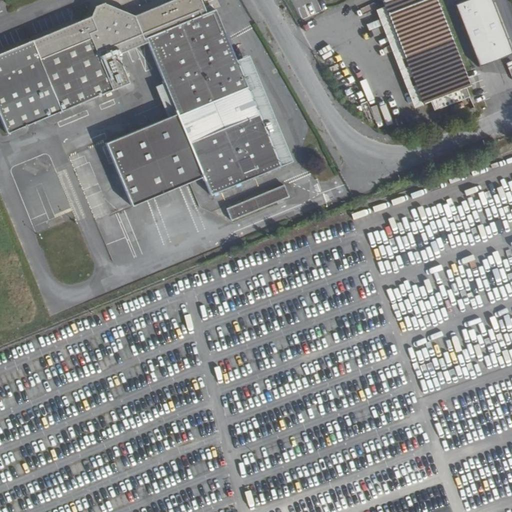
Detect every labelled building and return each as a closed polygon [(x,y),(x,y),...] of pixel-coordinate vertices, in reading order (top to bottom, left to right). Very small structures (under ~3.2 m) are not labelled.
[(0,120),(6,135),(129,85),(117,57),(146,45),(144,41),(147,40),(158,66),(154,67),(157,73),(160,71),(178,115),(105,144),(130,206),(203,177),(211,196),(280,168),(216,11),(208,15),(201,0),(178,0),(135,18),(104,5),(96,8),(91,18),(0,54),(0,120)] [(381,0),(390,19),(424,106),(432,103),(435,112),(471,98),(468,89),(471,88),(436,0),(381,0)] [(382,22),(416,109),(424,106),(390,19),(382,22)] [(49,180),(52,186),(45,188),(54,214),(71,207),(59,176),(49,180)] [(284,187),(226,210),(231,222),(288,199),(284,187)] [(34,217),(45,212),(36,188),(25,192),(34,217)] [(98,195),(89,200),(92,206),(101,201),(98,195)]
